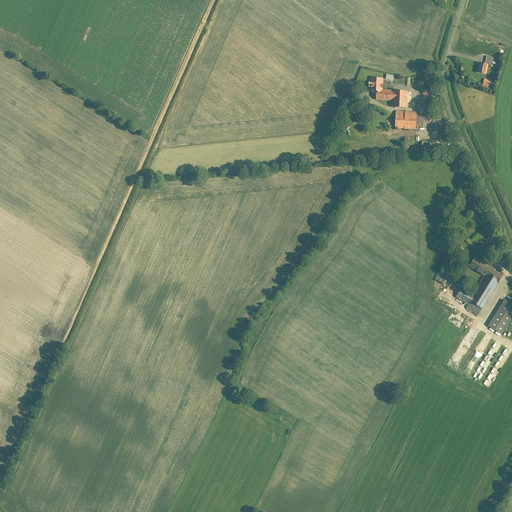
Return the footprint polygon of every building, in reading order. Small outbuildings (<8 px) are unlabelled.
[(485,76),(487,66),(492,67),(493,58),(487,57),(485,65),(479,64),(477,74),(485,76)] [(375,93),(375,102),(392,102),(391,109),(406,109),(406,92),(392,92),(392,93),(381,93),(382,79),(370,79),(369,93),(375,93)] [(484,80),(482,89),(489,90),(492,82),(484,80)] [(358,106),(368,106),(367,94),(358,94),(358,106)] [(416,131),(416,128),(422,128),(422,117),(416,117),(416,114),(395,113),(395,130),(416,131)] [(421,143),(422,152),(440,151),(439,142),(421,143)] [(460,290),(455,299),(468,307),(466,310),(479,317),(497,285),(503,275),(474,259),(468,269),(484,278),(474,297),(460,290)] [(451,263),(444,275),(451,278),(457,267),(451,263)] [(440,272),(434,281),(444,287),(449,279),(440,272)] [(511,307),(504,302),(487,327),(501,336),(511,319),(511,307)]
